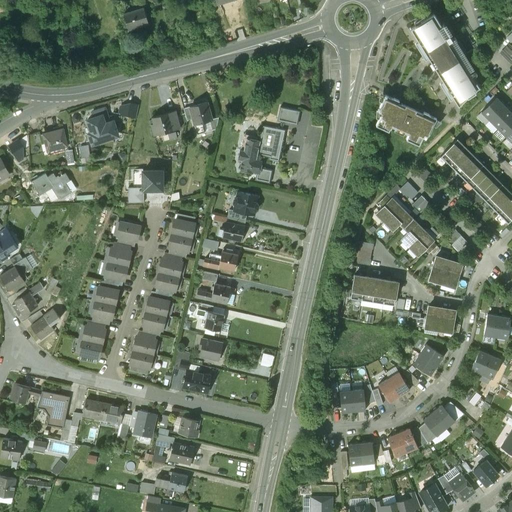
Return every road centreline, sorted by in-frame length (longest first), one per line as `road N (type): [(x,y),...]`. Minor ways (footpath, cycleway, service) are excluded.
road 1 (secondary): [(279,422),(340,145)]
road 2 (residential): [(279,422),(345,429),(407,411),(446,377),(470,304)]
road 3 (residential): [(108,383),(158,208)]
road 4 (residential): [(279,422),(108,383)]
road 5 (secondary): [(46,94),(76,94),(199,61)]
road 6 (secondary): [(199,61),(335,35)]
road 7 (secondary): [(328,14),(199,61)]
road 8 (residential): [(490,255),(406,169)]
